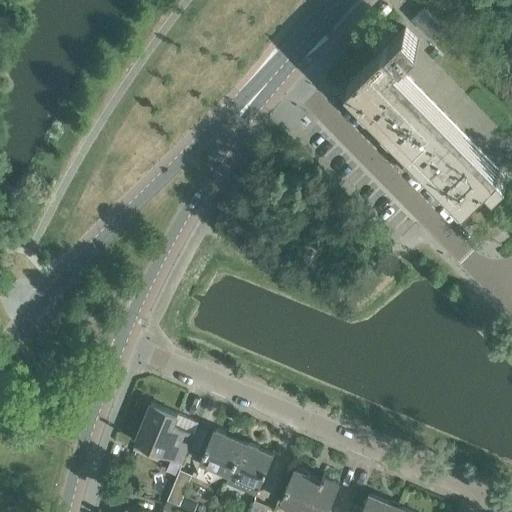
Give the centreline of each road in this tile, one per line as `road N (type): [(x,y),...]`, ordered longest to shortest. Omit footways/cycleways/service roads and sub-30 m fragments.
road 1 (residential): [(475,505),(437,480),(135,346)]
road 2 (residential): [(493,285),(283,67)]
road 3 (secondary): [(247,107),(118,221),(43,305)]
road 4 (secondary): [(135,346),(247,107)]
road 5 (secondary): [(79,511),(135,346)]
